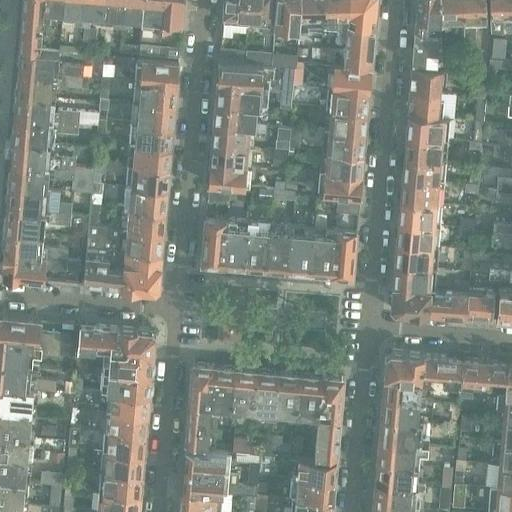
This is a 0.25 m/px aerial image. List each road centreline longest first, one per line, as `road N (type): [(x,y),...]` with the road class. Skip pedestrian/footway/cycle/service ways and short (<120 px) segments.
road 1 (residential): [(366,326),(396,0)]
road 2 (residential): [(204,0),(175,309)]
road 3 (residential): [(175,309),(157,511)]
road 4 (residential): [(350,511),(366,326)]
road 5 (residential): [(0,293),(175,309)]
road 6 (residential): [(511,339),(366,326)]
